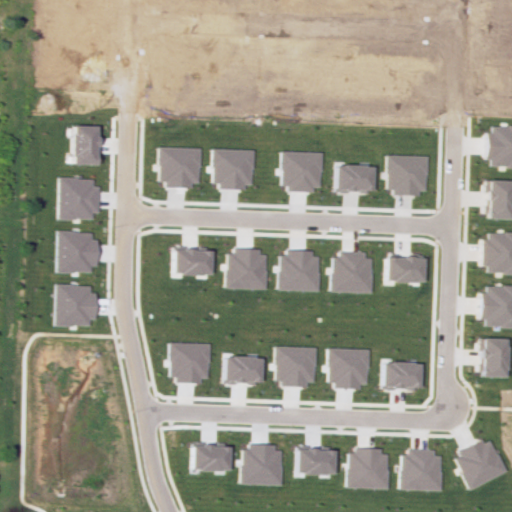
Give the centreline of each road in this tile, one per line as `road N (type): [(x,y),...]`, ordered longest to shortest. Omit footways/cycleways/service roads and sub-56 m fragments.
road 1 (residential): [(167,511),(144,445),(119,291),(128,0)]
road 2 (residential): [(442,412),(454,0)]
road 3 (residential): [(121,214),(448,225)]
road 4 (residential): [(454,30),(127,23)]
road 5 (residential): [(442,412),(431,420),(139,410)]
